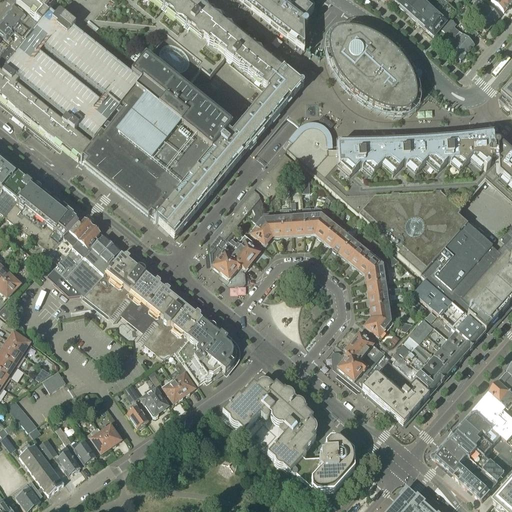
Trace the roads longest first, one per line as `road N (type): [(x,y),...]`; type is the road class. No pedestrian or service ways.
road 1 (residential): [(258,358),(234,384),(49,511)]
road 2 (residential): [(296,374),(343,317),(336,290),(303,267),(279,268),(235,322)]
road 3 (unclassified): [(0,133),(172,269)]
road 4 (residential): [(472,99),(457,98),(338,1)]
road 5 (residential): [(407,458),(511,341)]
road 6 (residential): [(172,269),(249,174)]
